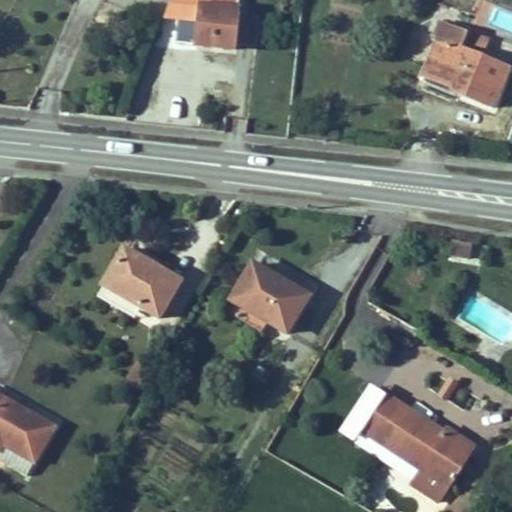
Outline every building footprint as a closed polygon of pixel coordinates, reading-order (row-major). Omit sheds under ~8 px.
[(237,65),(242,7),(205,3),(201,61),(237,65)] [(469,62),(473,54),(448,43),(445,49),(424,95),(458,109),(456,114),(494,134),(511,94),(511,90),(465,70),(469,62)] [(454,119),(493,135),(494,134),(456,114),(454,119)] [(181,279),(123,244),(100,282),(158,318),(181,279)] [(307,292),(249,259),(226,297),(283,330),(307,292)] [(136,363),(130,383),(142,386),(148,367),(136,363)] [(0,442),(2,438),(37,458),(57,424),(0,391),(0,442)] [(381,396),(359,432),(448,491),(462,469),(449,462),(462,441),(444,430),(442,433),(438,439),(427,433),(431,427),(381,396)] [(427,433),(438,439),(442,433),(431,427),(427,433)] [(0,457),(29,474),(37,458),(2,438),(0,442),(0,457)] [(462,441),(449,462),(462,469),(475,449),(462,441)]
